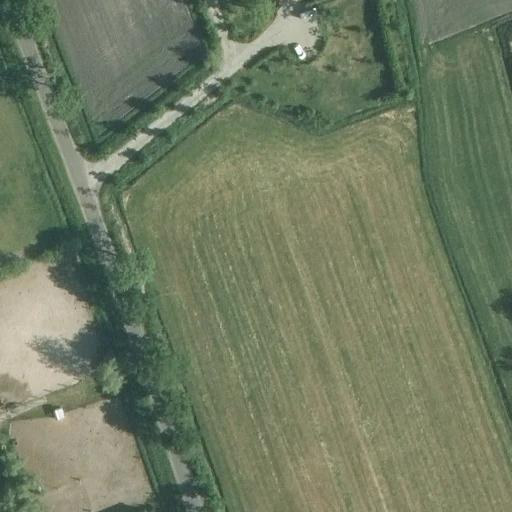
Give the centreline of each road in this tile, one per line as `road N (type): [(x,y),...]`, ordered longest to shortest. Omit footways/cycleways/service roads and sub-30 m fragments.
road 1 (unclassified): [(197,511),(7,0)]
road 2 (track): [(80,190),(287,19)]
